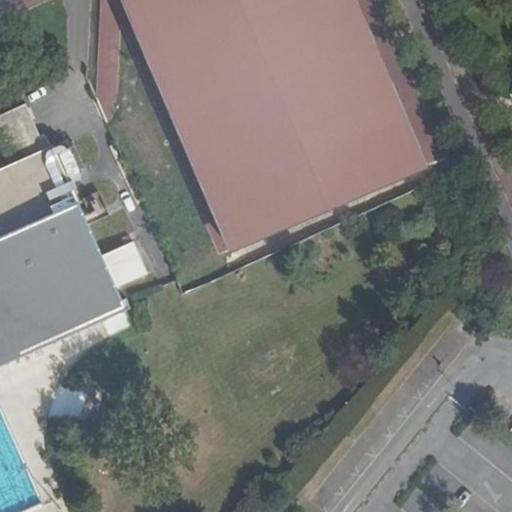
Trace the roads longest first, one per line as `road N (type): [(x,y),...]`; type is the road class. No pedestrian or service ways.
road 1 (residential): [(511,386),(489,368),(455,375),(343,511)]
road 2 (residential): [(506,197),(418,0)]
